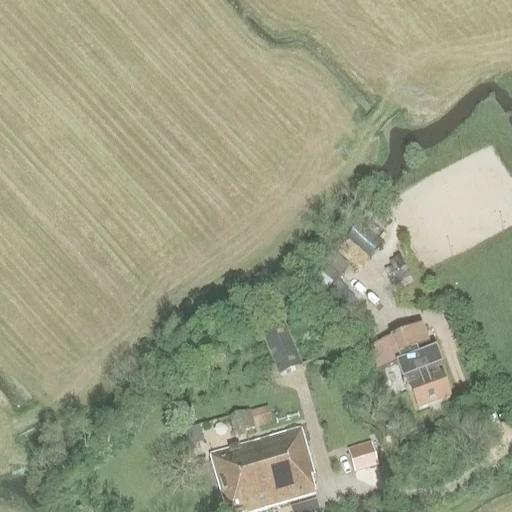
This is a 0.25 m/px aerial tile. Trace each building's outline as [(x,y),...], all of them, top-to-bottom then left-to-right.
[(328,253),(307,281),(327,295),(347,268),(328,253)] [(406,264),(395,273),(404,286),(415,277),(406,264)] [(355,335),(366,325),(334,291),(323,301),(355,335)] [(284,323),(260,333),(279,377),(302,367),(284,323)] [(424,328),(377,345),(385,369),(401,363),(431,353),(429,348),(431,347),(424,328)] [(401,364),(397,366),(403,383),(408,382),(409,387),(418,411),(449,400),(441,376),(439,376),(431,353),(401,363),(401,364)] [(269,409),(251,414),(230,420),(234,436),(254,430),(273,425),(269,409)] [(189,448),(204,444),(200,428),(184,432),(189,448)] [(210,457),(226,511),(260,511),(315,496),(310,478),(313,477),(300,430),(210,457)]
